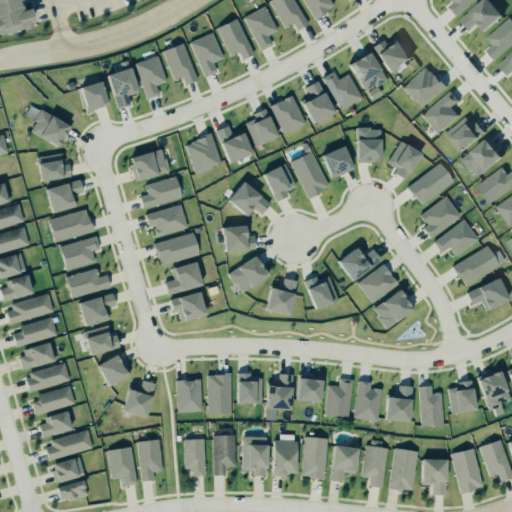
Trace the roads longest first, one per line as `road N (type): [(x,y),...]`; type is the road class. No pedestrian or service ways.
road 1 (residential): [(155,348),(271,345),(423,360),(511,331)]
road 2 (residential): [(503,511),(227,505),(145,511)]
road 3 (residential): [(391,0),(270,75),(96,142)]
road 4 (residential): [(458,354),(439,297),(373,199),(296,239)]
road 5 (residential): [(96,142),(155,348)]
road 6 (residential): [(0,59),(109,39),(186,0)]
road 7 (residential): [(511,123),(407,0)]
